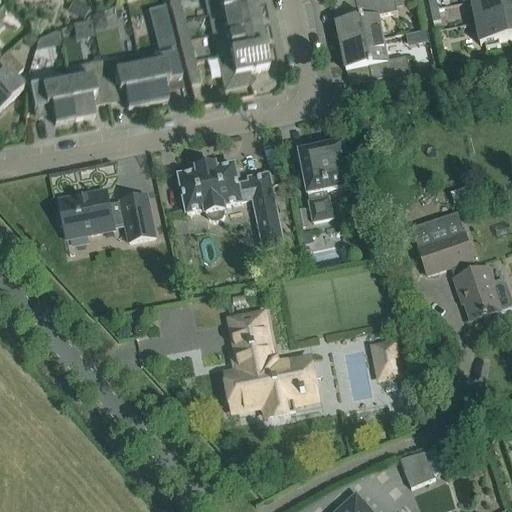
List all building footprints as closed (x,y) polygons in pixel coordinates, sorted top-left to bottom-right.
[(255,9),(253,0),(205,0),(209,18),(255,9)] [(383,41),(378,18),(397,14),(394,0),(389,0),(357,7),(359,21),(336,26),(341,50),(383,41)] [(420,0),(405,0),(407,8),(422,5),(420,0)] [(431,0),(428,1),(430,13),(438,11),(435,0),(431,0)] [(511,10),(511,0),(492,0),(472,4),(476,25),(511,18),(511,16),(511,11),(511,10)] [(5,8),(0,12),(0,21),(3,24),(12,17),(5,8)] [(181,8),(170,11),(174,25),(184,23),(181,8)] [(164,9),(148,13),(153,34),(170,29),(164,9)] [(259,29),(255,9),(209,18),(213,39),(259,29)] [(441,23),(438,11),(430,13),(433,24),(441,23)] [(511,18),(476,25),(480,47),(485,46),(486,51),(500,48),(499,43),(511,40),(511,18)] [(186,29),(176,31),(179,46),(189,43),(186,29)] [(264,50),(259,29),(213,39),(217,59),(264,50)] [(387,64),(383,41),(341,50),(346,50),(350,67),(345,68),(346,74),(369,69),(372,84),(410,76),(412,85),(437,80),(434,68),(409,73),(407,60),(387,64)] [(191,49),(181,52),(184,66),(194,63),(191,49)] [(182,88),(174,50),(151,54),(154,67),(139,70),(147,108),(167,104),(165,91),(182,88)] [(268,71),(264,50),(217,59),(224,93),(252,87),(249,75),(268,71)] [(22,72),(7,55),(0,60),(0,113),(22,93),(12,81),(22,72)] [(147,108),(139,70),(125,73),(122,60),(100,65),(108,103),(124,99),(127,112),(147,108)] [(444,78),(471,73),(469,60),(441,66),(444,78)] [(108,103),(100,65),(78,69),(81,84),(67,86),(74,123),(94,119),(91,106),(108,103)] [(196,70),(186,72),(190,88),(200,87),(196,70)] [(74,123),(67,86),(52,89),(51,82),(28,87),(34,118),(51,114),(54,127),(74,123)] [(352,189),(343,146),(298,156),(313,226),(332,222),(327,195),(352,189)] [(197,176),(179,180),(187,217),(205,213),(206,218),(209,222),(213,224),(217,225),(221,222),(224,219),(224,214),(225,214),(224,210),(242,206),(242,204),(253,202),(264,252),(283,247),(268,177),(249,181),(249,185),(238,188),(234,169),(216,172),(215,168),(196,172),(197,176)] [(61,214),(58,218),(60,229),(64,232),(66,242),(68,242),(67,239),(90,234),(90,237),(114,233),(113,227),(125,224),(129,246),(155,241),(147,199),(121,204),(121,205),(109,207),(106,194),(85,198),(86,200),(79,201),(78,200),(59,204),(61,214)] [(411,231),(418,251),(428,279),(455,269),(459,281),(454,282),(459,296),(461,295),(471,324),(484,320),(484,321),(511,311),(511,310),(500,314),(492,289),(494,288),(489,271),(476,275),(472,264),(473,263),(457,216),(411,231)] [(228,388),(233,414),(265,408),(267,422),(296,416),(292,399),(300,398),(301,399),(306,398),(305,397),(316,395),(310,362),(279,368),(278,362),(271,363),(263,318),(231,324),(241,375),(234,377),(236,386),(228,388)] [(379,383),(402,379),(396,345),(373,350),(379,383)] [(424,454),(400,463),(411,492),(436,482),(424,454)] [(368,511),(356,498),(340,511),(368,511)]
